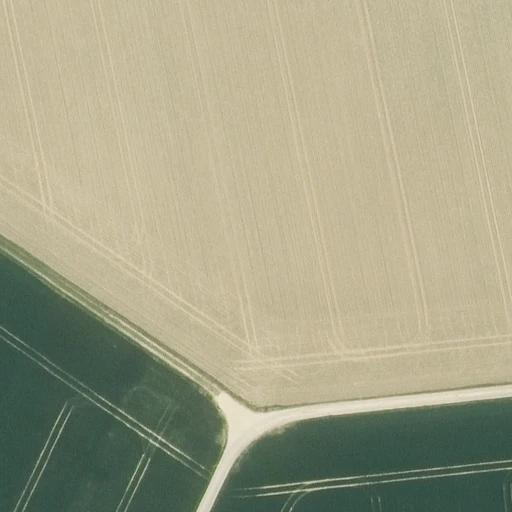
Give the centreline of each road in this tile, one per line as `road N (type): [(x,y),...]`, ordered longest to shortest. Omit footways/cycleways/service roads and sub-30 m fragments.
road 1 (track): [(511,391),(246,423),(204,511)]
road 2 (track): [(0,245),(222,397),(246,423)]
